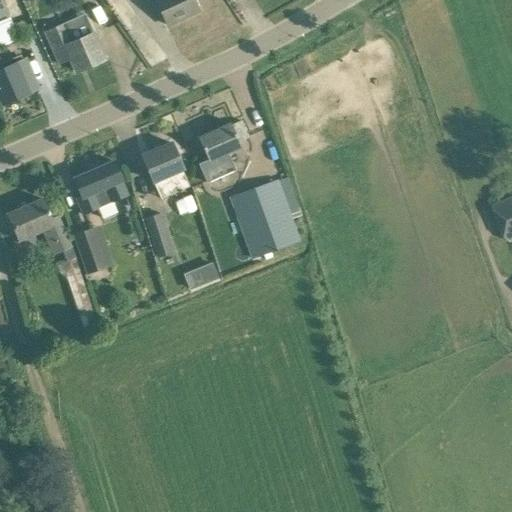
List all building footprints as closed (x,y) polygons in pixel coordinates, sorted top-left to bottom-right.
[(0,0),(0,48),(18,40),(0,0)] [(199,9),(194,0),(154,0),(166,25),(199,9)] [(64,23),(44,32),(50,45),(58,63),(70,58),(76,72),(104,59),(96,41),(92,33),(84,14),(64,23)] [(0,61),(0,98),(2,103),(28,93),(25,87),(35,83),(27,64),(25,59),(22,60),(3,68),(1,63),(0,62),(0,61)] [(238,142),(248,137),(241,121),(231,125),(230,123),(198,137),(208,159),(198,164),(207,182),(235,169),(227,153),(240,147),(238,142)] [(182,168),(179,161),(171,143),(142,156),(160,198),(188,186),(181,168),(182,168)] [(119,181),(122,180),(114,161),(73,179),(80,195),(75,198),(83,214),(126,195),(119,181)] [(231,199),(252,255),(299,237),(278,181),(231,199)] [(511,197),(493,205),(507,240),(511,238),(511,197)] [(42,199),(7,214),(18,239),(34,233),(35,236),(42,234),(61,225),(57,215),(50,218),(42,199)] [(145,218),(156,255),(171,251),(160,213),(145,218)] [(72,235),(86,275),(106,268),(92,228),(72,235)] [(63,260),(57,262),(60,273),(68,280),(84,329),(96,325),(76,256),(72,247),(71,248),(61,252),(63,260)] [(212,262),(198,267),(205,283),(218,278),(212,262)] [(38,338),(32,316),(25,319),(31,340),(38,338)]
